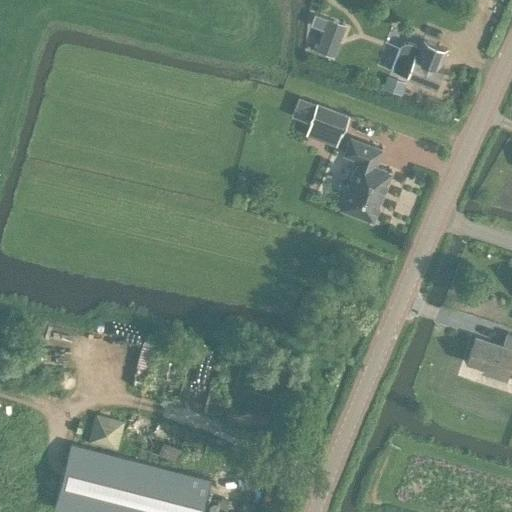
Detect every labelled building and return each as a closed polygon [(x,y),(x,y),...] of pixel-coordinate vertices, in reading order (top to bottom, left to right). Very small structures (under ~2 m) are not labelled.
[(315,13),(311,24),(323,29),(328,18),(315,13)] [(344,21),(331,16),(316,53),(329,58),(344,21)] [(444,64),(440,62),(446,46),(422,37),(419,45),(408,41),(403,43),(401,46),(392,71),(435,87),(444,64)] [(292,115),(341,133),(348,114),(299,96),(292,115)] [(340,206),(373,219),(392,169),(376,164),(383,147),(351,135),(344,153),(358,159),(340,206)] [(511,332),(507,331),(502,344),(475,335),(467,360),(494,369),(492,373),(506,378),(511,358),(511,332)] [(178,401),(191,353),(163,345),(149,392),(178,401)] [(293,377),(241,362),(226,416),(280,432),(291,393),(289,393),(293,377)] [(176,459),(179,450),(186,428),(147,417),(139,449),(176,459)] [(202,511),(211,479),(71,442),(54,507),(75,511),(202,511)]
